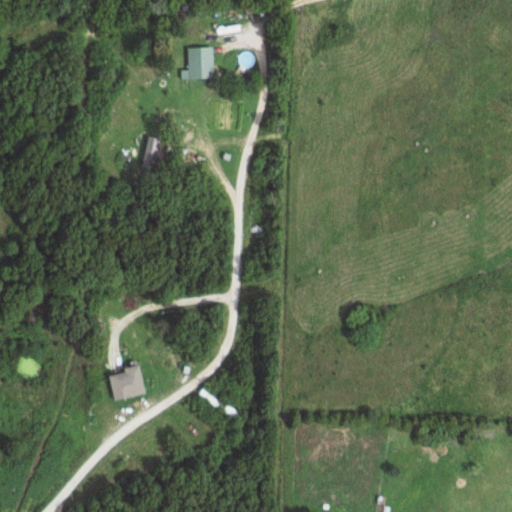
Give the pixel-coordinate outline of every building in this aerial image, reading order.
[(210,30),(190,30),(191,71),(211,71),(210,30)] [(153,76),(141,70),(126,103),(138,109),(153,76)] [(141,143),(136,160),(150,165),(163,126),(155,123),(148,146),(141,143)] [(111,372),(116,399),(147,393),(143,367),(111,372)] [(239,413),(207,385),(201,392),(233,420),(239,413)]
